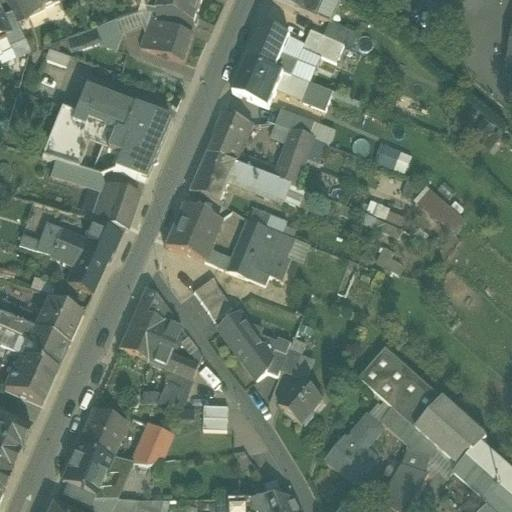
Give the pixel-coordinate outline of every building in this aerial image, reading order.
[(2,0),(11,17),(0,21),(8,38),(2,41),(8,52),(24,44),(17,29),(28,23),(16,0),(2,0)] [(16,0),(28,23),(30,23),(27,16),(37,11),(40,18),(44,16),(43,14),(59,6),(56,0),(16,0)] [(204,0),(152,0),(152,3),(148,16),(152,17),(194,31),(204,0)] [(319,23),(330,28),(331,27),(332,28),(334,24),(340,20),(339,13),(342,8),(341,8),(326,2),(326,0),(274,0),(273,5),(275,6),(274,6),(318,26),(319,23)] [(326,0),(326,2),(341,8),(344,0),(326,0)] [(27,16),(30,23),(40,18),(37,11),(27,16)] [(152,17),(148,16),(144,16),(115,25),(121,40),(123,41),(126,42),(123,35),(142,29),(145,38),(150,25),(152,17)] [(150,25),(191,39),(194,31),(152,17),(150,25)] [(99,49),(117,56),(123,41),(121,40),(115,25),(95,33),(99,44),(99,48),(99,49)] [(140,52),(183,67),(192,40),(191,39),(150,25),(145,38),(140,52)] [(325,40),(351,51),(357,38),(332,28),(331,27),(330,28),(325,40)] [(247,65),(275,75),(282,59),(290,41),(262,29),(247,65)] [(65,44),(70,58),(99,48),(99,44),(95,33),(65,44)] [(304,54),(322,62),(341,69),(349,51),(312,35),(306,48),(304,54)] [(306,48),(290,41),(282,59),(298,66),(291,82),(310,89),(322,62),(304,54),(306,48)] [(48,54),(45,65),(65,72),(69,62),(48,54)] [(298,66),(282,59),(275,75),(284,79),(291,82),(298,66)] [(276,96),(284,79),(275,75),(247,65),(232,98),(269,113),(276,96)] [(284,79),(276,96),(304,106),(310,89),(291,82),(284,79)] [(333,97),(310,89),(304,106),(303,108),(326,116),(333,97)] [(114,175),(145,187),(172,126),(85,93),(75,119),(74,121),(75,121),(102,132),(114,136),(107,155),(120,160),(114,175)] [(56,167),(58,167),(75,121),(74,121),(75,119),(61,113),(42,163),(56,167)] [(293,136),(309,142),(315,128),(281,115),(275,131),(292,137),(293,136)] [(223,118),(206,157),(237,169),(240,161),(253,129),(223,118)] [(58,167),(78,174),(84,158),(87,148),(90,141),(97,144),(102,132),(75,121),(58,167)] [(496,131),(484,122),(471,139),(483,148),(493,135),(496,131)] [(309,142),(315,144),(314,145),(327,150),(330,151),(336,136),(315,128),(309,142)] [(292,137),(275,131),(270,144),(287,150),(292,137)] [(90,141),(87,148),(107,155),(114,136),(102,132),(97,144),(90,141)] [(501,141),(493,135),(483,148),(491,154),(501,141)] [(274,184),(291,190),(285,206),(298,212),(305,196),(297,193),(307,165),(314,145),(315,144),(309,142),(293,136),(292,137),(287,150),(277,175),(274,184)] [(314,145),(307,165),(320,170),(327,150),(314,145)] [(402,155),(382,147),(374,168),(394,176),(402,157),(402,155)] [(236,170),(237,169),(206,157),(189,197),(219,209),(227,191),(232,181),(236,170)] [(412,161),(402,157),(394,176),(405,180),(412,161)] [(236,170),(263,180),(267,171),(240,161),(237,169),(236,170)] [(67,187),(87,193),(100,197),(90,224),(127,235),(139,199),(112,191),(102,190),(100,180),(91,178),(78,174),(58,167),(56,167),(51,181),(68,186),(67,187)] [(263,180),(236,170),(232,181),(239,184),(237,188),(285,206),(291,190),(274,184),(263,180)] [(277,175),(267,171),(263,180),(274,184),(277,175)] [(323,180),(308,174),(301,192),(316,198),(323,180)] [(232,181),(227,191),(282,212),(285,206),(237,188),(239,184),(232,181)] [(416,188),(407,185),(402,202),(411,205),(416,188)] [(457,196),(445,186),(438,194),(449,204),(457,196)] [(468,225),(428,191),(414,207),(453,242),(468,225)] [(78,220),(90,224),(100,197),(87,193),(78,220)] [(323,203),(305,196),(298,212),(317,219),(323,203)] [(371,205),(366,218),(376,222),(386,226),(390,216),(391,212),(371,205)] [(356,215),(334,206),(330,216),(353,225),(356,215)] [(165,251),(219,272),(224,260),(211,255),(215,246),(212,245),(220,225),(182,210),(165,251)] [(254,213),(249,227),(266,234),(271,220),(254,213)] [(405,222),(390,216),(386,226),(402,232),(405,222)] [(288,226),(271,220),(266,234),(269,235),(283,240),(288,226)] [(386,226),(376,222),(372,233),(399,243),(403,232),(402,232),(386,226)] [(228,276),(247,284),(251,274),(269,235),(266,234),(249,227),(233,264),(228,276)] [(36,257),(49,262),(56,245),(81,256),(108,265),(110,266),(122,239),(92,229),(85,245),(46,229),(42,239),(38,247),(38,248),(38,249),(36,257)] [(283,240),(269,235),(251,274),(277,286),(287,264),(295,245),(283,240)] [(18,250),(36,257),(38,249),(38,248),(38,247),(22,240),(18,250)] [(92,298),(108,265),(81,256),(56,245),(49,262),(49,263),(72,273),(66,287),(92,298)] [(295,245),(287,264),(304,270),(311,251),(295,245)] [(396,257),(385,251),(376,267),(399,281),(406,271),(392,263),(396,257)] [(219,272),(228,276),(233,264),(224,260),(219,272)] [(193,297),(214,326),(233,312),(212,283),(193,297)] [(119,355),(164,375),(170,360),(174,352),(160,346),(167,331),(169,332),(175,327),(160,308),(146,295),(119,355)] [(39,322),(34,336),(68,351),(82,319),(48,304),(39,322)] [(0,311),(2,312),(0,317),(0,321),(34,336),(39,322),(1,305),(0,307),(0,311)] [(0,350),(22,361),(34,336),(0,321),(0,350)] [(221,335),(257,385),(267,378),(276,357),(279,348),(278,348),(261,341),(263,335),(245,327),(240,321),(221,335)] [(160,346),(174,352),(181,337),(169,332),(167,331),(160,346)] [(56,376),(68,351),(34,336),(22,361),(56,376)] [(295,343),(289,356),(302,361),(307,348),(295,343)] [(276,357),(287,361),(291,349),(279,344),(278,348),(279,348),(276,357)] [(406,426),(416,435),(442,405),(386,355),(359,384),(406,426)] [(282,376),(294,381),(302,361),(289,356),(282,376)] [(267,378),(278,383),(287,361),(276,357),(267,378)] [(170,378),(191,387),(197,372),(170,360),(164,375),(170,378)] [(41,410),(56,376),(22,361),(22,362),(27,364),(22,374),(15,370),(4,394),(41,410)] [(315,366),(302,361),(294,381),(307,386),(315,366)] [(156,410),(182,411),(192,388),(191,387),(170,378),(156,410)] [(284,418),(295,428),(296,427),(306,416),(311,420),(324,406),(301,386),(279,412),(285,417),(284,418)] [(477,502),(488,511),(511,511),(511,479),(482,452),(488,446),(442,405),(416,435),(438,455),(460,474),(454,481),(466,491),(464,493),(476,503),(477,502)] [(203,423),(228,424),(228,412),(204,411),(203,423)] [(93,415),(78,451),(111,465),(127,430),(93,415)] [(306,416),(296,427),(302,431),(311,420),(306,416)] [(0,418),(0,447),(20,457),(31,433),(0,418)] [(339,478),(355,492),(375,468),(364,459),(368,454),(383,436),(367,422),(351,441),(350,441),(347,445),(344,443),(324,466),(328,469),(339,478)] [(228,424),(203,423),(203,435),(227,436),(228,424)] [(401,444),(409,451),(410,450),(418,453),(416,459),(429,464),(438,455),(416,435),(406,426),(404,437),(402,442),(401,444)] [(161,466),(172,441),(147,430),(131,468),(146,472),(161,466)] [(20,457),(0,447),(0,476),(10,481),(20,457)] [(431,465),(429,464),(416,459),(418,453),(410,450),(409,451),(402,471),(380,508),(386,511),(410,511),(429,481),(425,479),(431,465)] [(95,502),(111,465),(78,451),(62,487),(67,489),(94,501),(95,502)] [(379,463),(368,454),(364,459),(375,468),(379,463)] [(131,469),(111,465),(95,502),(93,506),(115,505),(131,469)] [(0,476),(0,502),(0,503),(10,481),(0,476)] [(83,511),(89,511),(94,501),(67,489),(61,502),(83,511)] [(353,511),(367,511),(373,506),(369,503),(364,499),(353,511)] [(297,511),(293,503),(280,504),(280,511),(297,511)]
